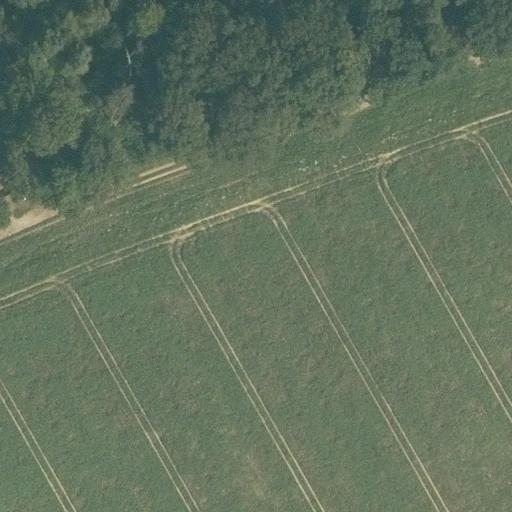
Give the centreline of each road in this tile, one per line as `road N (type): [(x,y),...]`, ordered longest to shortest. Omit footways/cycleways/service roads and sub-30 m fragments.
road 1 (track): [(70,204),(511,49)]
road 2 (track): [(0,97),(70,204)]
